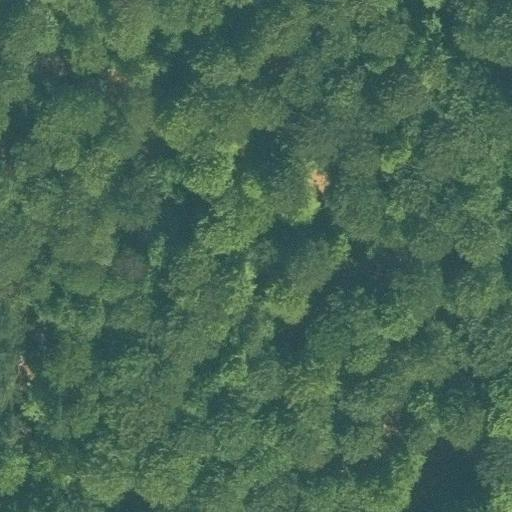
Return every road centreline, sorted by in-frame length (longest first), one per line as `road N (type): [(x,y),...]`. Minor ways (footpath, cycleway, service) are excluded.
road 1 (track): [(0,112),(179,511)]
road 2 (track): [(0,94),(221,0)]
